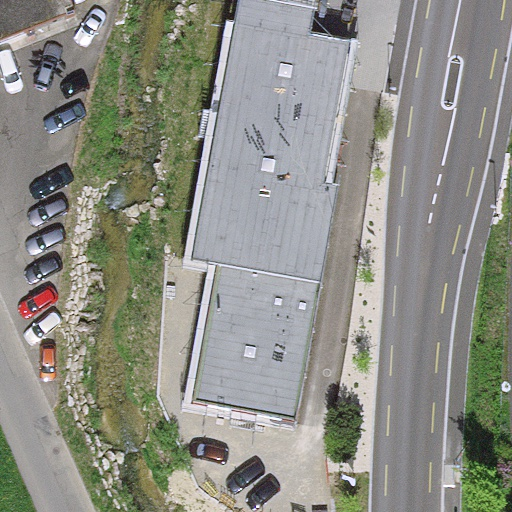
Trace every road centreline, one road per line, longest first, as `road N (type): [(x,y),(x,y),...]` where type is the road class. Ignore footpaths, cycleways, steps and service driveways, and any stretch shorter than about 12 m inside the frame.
road 1 (secondary): [(415,511),(418,369),(467,0)]
road 2 (unclassified): [(72,511),(0,347)]
